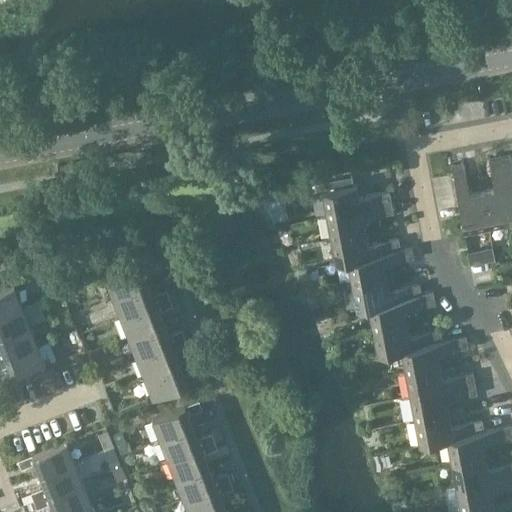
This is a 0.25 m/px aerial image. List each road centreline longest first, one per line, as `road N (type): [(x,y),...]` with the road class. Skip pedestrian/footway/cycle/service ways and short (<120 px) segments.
road 1 (tertiary): [(0,155),(511,59)]
road 2 (residential): [(511,124),(411,144),(448,274),(511,374)]
